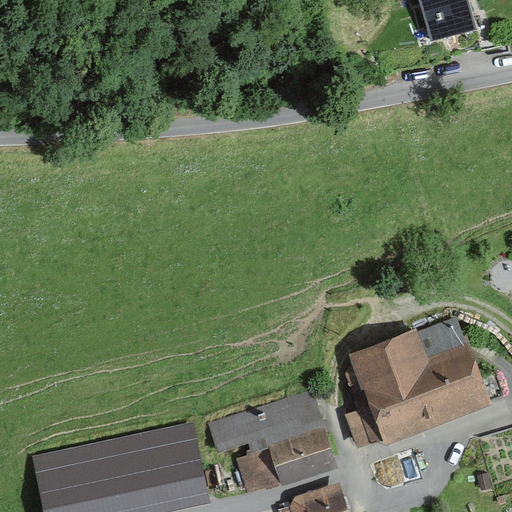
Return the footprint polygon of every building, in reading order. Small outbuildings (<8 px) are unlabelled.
[(406,0),(420,54),(472,41),(462,1),(467,0),(406,0)] [(445,325),(343,362),(362,411),(345,417),(357,451),(475,407),(445,325)] [(299,393),(206,422),(215,452),(239,442),(251,490),(323,468),(299,393)] [(45,511),(139,511),(212,500),(200,422),(36,448),(45,511)] [(335,511),(329,488),(283,501),(286,511),(335,511)]
